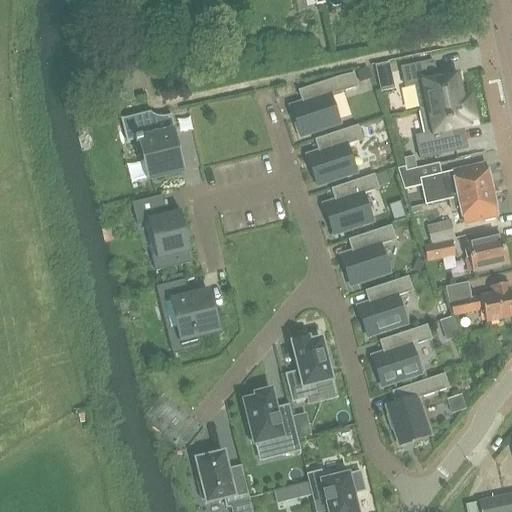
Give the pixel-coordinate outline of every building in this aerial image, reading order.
[(432,62),(401,68),(405,88),(414,86),(419,111),(463,102),(457,74),(436,79),(432,62)] [(374,66),(377,78),(391,75),(389,63),(374,66)] [(356,72),(360,83),(372,79),(368,68),(356,72)] [(98,77),(104,108),(135,102),(129,71),(98,77)] [(339,124),(330,97),(358,88),(353,74),(341,77),(298,91),(302,104),(291,107),(301,137),(339,124)] [(171,96),(170,77),(144,79),(146,98),(171,96)] [(425,135),(415,137),(420,159),(441,155),(440,150),(456,147),(452,131),(468,128),(467,121),(474,119),(469,100),(463,102),(419,111),(425,135)] [(169,115),(170,116),(166,117),(163,117),(159,117),(156,116),(153,115),(152,114),(150,113),(122,119),(121,119),(126,143),(134,141),(135,143),(140,142),(150,181),(182,173),(175,145),(178,144),(171,115),(169,115)] [(355,173),(346,146),(362,141),(358,126),(314,140),(318,153),(307,156),(317,186),(355,173)] [(404,159),(405,171),(416,168),(414,156),(404,159)] [(421,180),(427,205),(450,200),(492,190),(491,189),(486,165),(421,180)] [(281,183),(279,166),(258,167),(260,185),(281,183)] [(324,206),(334,235),(371,223),(362,195),(379,190),(374,175),(331,190),(335,202),(324,206)] [(460,210),(463,225),(498,217),(492,190),(450,200),(453,212),(460,210)] [(151,256),(155,272),(190,263),(178,212),(167,215),(162,196),(132,204),(137,225),(150,222),(159,255),(151,256)] [(428,227),(433,246),(450,242),(456,240),(451,221),(428,227)] [(391,226),(348,241),(352,253),(341,257),(351,286),(388,273),(379,246),(396,241),(391,226)] [(467,260),(470,272),(508,264),(503,238),(468,245),(471,260),(467,260)] [(453,255),(450,242),(433,246),(424,248),(428,261),(453,255)] [(412,269),(419,273),(425,263),(417,260),(412,269)] [(169,277),(171,284),(183,280),(182,274),(169,277)] [(396,297),(413,292),(408,278),(365,292),(369,304),(358,308),(358,309),(368,337),(406,325),(396,297)] [(188,296),(186,291),(184,281),(156,288),(160,303),(161,302),(161,303),(172,300),(179,328),(174,329),(175,330),(167,332),(173,355),(201,348),(198,338),(206,336),(206,337),(218,334),(207,290),(195,293),(195,294),(188,296)] [(449,290),(452,303),(454,317),(474,313),(474,312),(484,310),(487,323),(505,319),(506,323),(508,325),(511,323),(511,290),(510,291),(508,284),(491,287),(492,294),(471,299),(468,286),(449,290)] [(456,326),(452,317),(439,321),(442,331),(456,326)] [(415,346),(432,340),(427,326),(379,342),(383,354),(372,358),(382,387),(424,373),(415,346)] [(290,346),(299,377),(288,380),(294,403),(322,395),(319,384),(331,380),(328,373),(332,372),(327,352),(323,353),(319,342),(307,346),(306,342),(290,346)] [(444,375),(392,392),(396,404),(387,407),(390,416),(387,417),(392,430),(394,429),(399,445),(429,435),(417,400),(449,389),(444,375)] [(255,448),(282,442),(285,455),(300,452),(292,417),(279,420),(278,416),(277,416),(271,391),(255,395),(256,399),(244,402),(249,425),(246,426),(250,442),(253,441),(255,448)] [(305,414),(292,417),(293,424),(307,421),(305,414)] [(196,460),(201,480),(197,481),(202,501),(206,500),(207,503),(224,499),(226,508),(250,503),(243,476),(230,480),(223,454),(220,455),(219,451),(200,456),(199,456),(199,460),(196,460)] [(348,476),(346,470),(322,476),(321,472),(306,476),(313,502),(324,499),(325,504),(327,503),(329,511),(356,511),(352,495),(365,492),(360,472),(348,476)] [(298,486),(302,498),(311,496),(308,483),(298,486)] [(511,511),(511,494),(479,501),(480,511),(511,511)]
